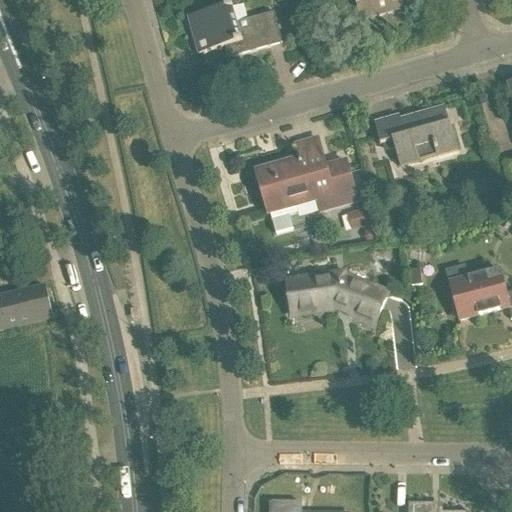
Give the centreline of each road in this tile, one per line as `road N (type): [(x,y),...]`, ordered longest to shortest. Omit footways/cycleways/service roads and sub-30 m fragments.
road 1 (primary): [(131,511),(104,318),(74,211),(0,18)]
road 2 (residential): [(239,454),(220,298),(177,137)]
road 3 (residential): [(177,137),(478,52)]
road 4 (residential): [(511,452),(239,454)]
road 5 (residential): [(177,137),(134,0)]
